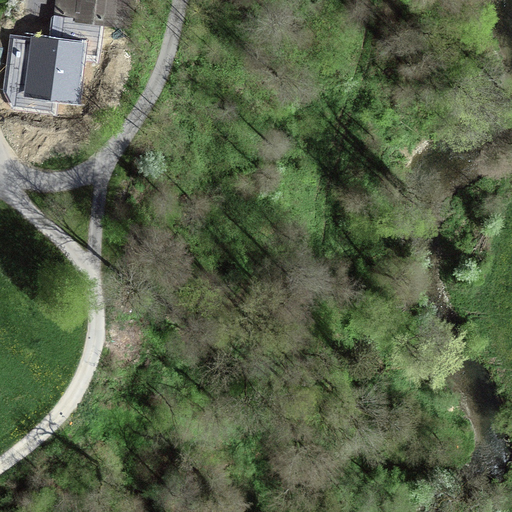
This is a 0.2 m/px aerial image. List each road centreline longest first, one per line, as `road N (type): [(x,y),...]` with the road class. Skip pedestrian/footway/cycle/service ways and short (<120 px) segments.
road 1 (unclassified): [(178,0),(151,99),(104,163)]
road 2 (unclassified): [(98,275),(96,344),(78,391),(38,436)]
road 3 (unclassified): [(98,275),(7,182)]
